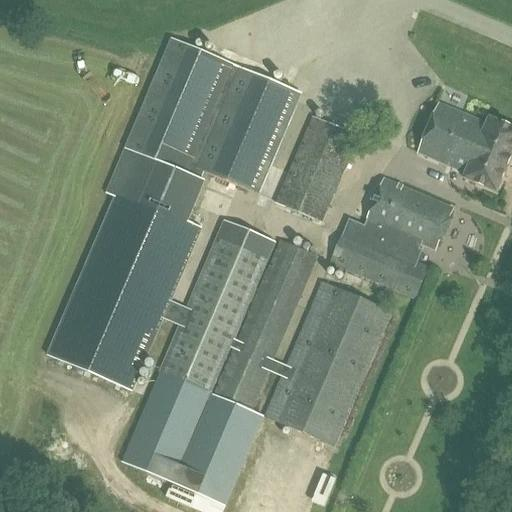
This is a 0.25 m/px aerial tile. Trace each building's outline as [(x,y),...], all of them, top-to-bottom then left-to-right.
[(188,176),(233,65),(171,40),(125,151),(188,176)] [(239,70),(196,172),(259,198),(301,96),(239,70)] [(511,163),(511,162),(511,159),(511,126),(490,117),(487,124),(440,104),(420,152),(448,165),(458,141),(511,163)] [(323,223),(358,139),(313,120),(278,205),(323,223)] [(458,141),(448,165),(466,172),(464,178),(498,193),(511,163),(458,141)] [(385,178),(385,179),(366,222),(364,227),(351,220),(344,236),(416,267),(423,253),(420,251),(423,245),(436,251),(445,230),(453,210),(385,178)] [(117,192),(47,357),(133,394),(203,229),(117,192)] [(277,244),(227,222),(162,375),(212,396),(277,244)] [(344,237),(332,264),(416,300),(427,272),(416,267),(344,237)] [(251,413),(318,259),(282,243),(215,397),(251,413)] [(334,448),(392,314),(322,283),(264,418),(334,448)] [(212,396),(162,375),(124,464),(212,501),(226,507),(264,418),(251,413),(215,397),(212,396)]
